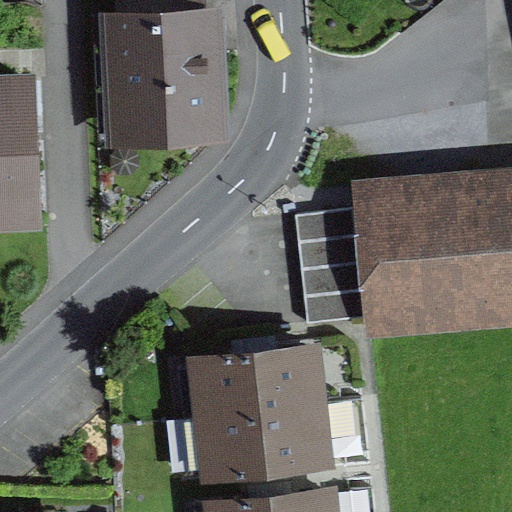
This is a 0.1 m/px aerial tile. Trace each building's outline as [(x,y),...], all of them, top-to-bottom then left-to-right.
[(200,0),(117,0),(124,131),(207,128),(200,0)] [(35,83),(0,85),(0,234),(46,231),(35,83)] [(511,184),(368,199),(383,338),(511,324),(511,184)] [(349,221),(301,226),(313,340),(361,336),(349,221)] [(194,382),(201,444),(312,431),(305,370),(194,382)] [(214,511),(320,500),(312,431),(201,444),(208,511),(214,511)]
